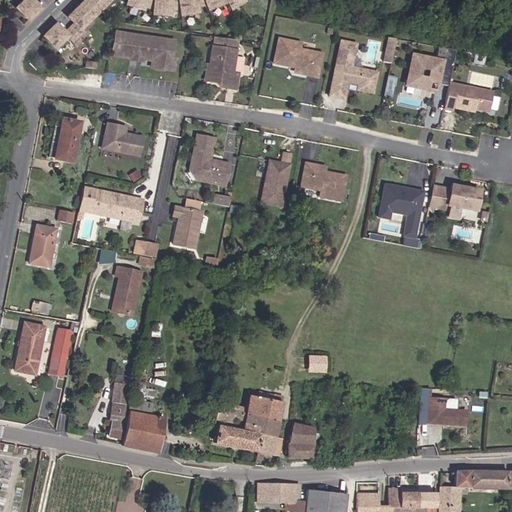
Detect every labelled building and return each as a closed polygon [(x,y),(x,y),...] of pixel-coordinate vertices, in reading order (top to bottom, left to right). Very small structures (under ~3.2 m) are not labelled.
[(23,0),(15,9),(27,22),(40,9),(34,2),(32,0),(23,0)] [(87,35),(81,29),(108,0),(83,0),(67,16),(71,21),(74,23),(65,32),(62,29),(56,24),(42,37),(54,51),(68,37),(76,46),(87,35)] [(154,0),(154,5),(154,12),(171,13),(172,7),(180,6),(179,0),(154,0)] [(179,0),(180,6),(181,13),(198,10),(197,3),(207,1),(206,0),(179,0)] [(173,57),(176,40),(116,30),(112,53),(132,56),(135,54),(142,55),(144,58),(157,60),(156,64),(158,67),(175,70),(176,58),(173,57)] [(233,90),(236,74),(232,74),(234,59),(236,41),(220,38),(212,36),(208,66),(206,78),(212,79),(216,85),(225,86),(225,88),(233,90)] [(392,52),(395,38),(387,36),(384,51),(392,52)] [(318,76),(323,52),(300,47),(301,41),(279,37),(274,61),(296,65),(295,68),(297,72),(318,76)] [(356,43),(340,40),(329,96),(337,97),(340,85),(347,86),(348,82),(358,84),(357,89),(373,92),(377,71),(351,66),(356,43)] [(449,81),(455,49),(438,46),(435,59),(413,55),(411,65),(420,67),(429,68),(427,77),(426,87),(428,88),(430,81),(436,82),(448,84),(449,81)] [(390,62),(392,52),(384,51),(382,61),(390,62)] [(242,59),(234,59),(232,74),(236,74),(241,75),(242,59)] [(426,87),(427,77),(419,75),(420,67),(411,65),(407,83),(426,87)] [(206,78),(208,66),(204,66),(202,82),(216,85),(212,79),(206,78)] [(427,77),(429,68),(420,67),(419,75),(427,77)] [(393,84),(395,75),(387,74),(386,83),(393,84)] [(489,89),(449,81),(448,84),(446,97),(444,107),(453,108),(453,105),(465,108),(466,104),(488,109),(492,89),(489,89)] [(391,97),(393,84),(386,83),(383,95),(391,97)] [(345,99),(347,86),(340,85),(337,97),(345,99)] [(58,117),(51,159),(76,164),(83,121),(58,117)] [(125,131),(126,126),(107,122),(101,148),(139,156),(143,135),(125,131)] [(222,161),(210,158),(214,137),(196,133),(190,163),(195,163),(194,168),(198,175),(210,177),(209,181),(218,183),(222,161)] [(281,206),(291,153),(282,152),(280,163),(269,161),(261,202),(281,206)] [(225,184),(229,162),(222,161),(218,183),(225,184)] [(341,201),(346,176),(324,171),(325,169),(323,166),(305,162),(300,186),(320,190),(319,196),(341,201)] [(198,175),(194,168),(195,163),(190,163),(189,169),(196,179),(209,181),(210,177),(198,175)] [(414,237),(423,190),(384,183),(378,215),(389,217),(391,204),(408,208),(403,235),(414,237)] [(477,210),(481,190),(452,184),(452,189),(440,187),(437,206),(448,208),(449,204),(450,204),(448,216),(460,219),(462,207),(477,210)] [(437,206),(440,187),(433,185),(429,205),(437,206)] [(142,199),(94,189),(89,212),(136,222),(142,199)] [(228,200),(212,196),(211,204),(227,207),(228,200)] [(236,213),(238,206),(229,204),(228,212),(236,213)] [(174,206),(172,217),(179,218),(174,245),(195,249),(202,211),(174,206)] [(243,215),(245,207),(238,206),(236,213),(243,215)] [(50,223),(67,226),(69,213),(52,211),(51,217),(50,223)] [(36,225),(29,263),(48,266),(54,229),(36,225)] [(155,257),(158,244),(137,241),(135,253),(155,257)] [(114,262),(115,251),(101,250),(100,261),(114,262)] [(216,272),(219,260),(207,257),(204,269),(216,272)] [(120,278),(113,310),(134,314),(132,313),(140,272),(117,267),(116,277),(120,278)] [(33,304),(31,313),(43,316),(45,308),(33,304)] [(23,323),(14,373),(33,376),(43,327),(23,323)] [(62,380),(71,334),(57,331),(47,377),(51,378),(62,380)] [(326,356),(308,356),(307,365),(307,372),(326,372),(326,356)] [(129,393),(131,383),(134,368),(118,365),(115,379),(113,390),(129,393)] [(109,437),(121,440),(120,446),(156,453),(162,419),(127,413),(128,409),(127,409),(129,393),(113,390),(112,399),(116,401),(109,437)] [(236,413),(246,415),(276,422),(282,396),(276,395),(275,401),(251,397),(249,409),(238,407),(236,413)] [(429,398),(427,419),(442,420),(441,424),(464,426),(465,411),(443,409),(444,399),(429,398)] [(233,419),(234,413),(216,409),(214,420),(231,424),(233,419)] [(236,413),(234,413),(233,419),(245,422),(246,415),(236,413)] [(276,422),(246,415),(245,422),(244,424),(258,427),(256,435),(273,438),(276,422)] [(258,427),(244,424),(243,432),(219,426),(215,443),(252,452),(256,435),(258,427)] [(292,425),(287,445),(285,458),(299,457),(310,457),(312,426),(292,425)] [(272,443),(273,438),(256,435),(252,452),(276,457),(278,444),(272,443)] [(456,472),(454,472),(453,488),(457,488),(509,488),(508,473),(456,472)] [(303,511),(305,505),(296,504),(297,485),(259,484),(258,483),(257,503),(285,505),(284,511),(303,511)] [(455,511),(457,488),(453,488),(439,489),(438,511),(455,511)] [(389,507),(399,508),(417,508),(417,494),(417,489),(386,490),(386,494),(386,507),(389,507)] [(303,511),(344,511),(346,494),(331,493),(306,490),(305,505),(303,511)] [(422,511),(423,508),(419,508),(417,508),(399,508),(389,507),(386,507),(380,507),(380,494),(357,494),(356,511),(422,511)] [(423,508),(422,511),(433,511),(435,495),(417,494),(417,508),(419,508),(423,508)]
